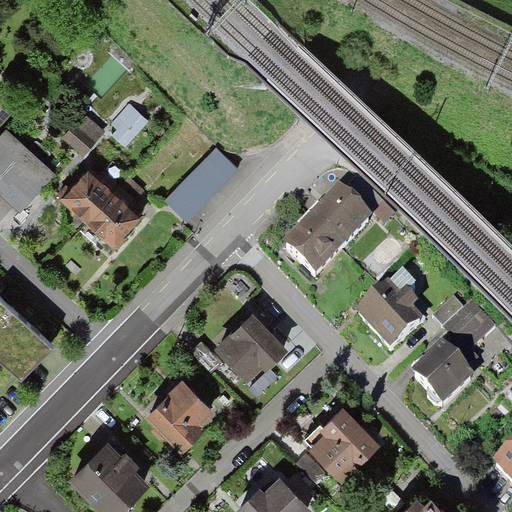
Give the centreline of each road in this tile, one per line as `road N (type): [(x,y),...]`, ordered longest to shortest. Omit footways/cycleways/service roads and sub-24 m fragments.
road 1 (residential): [(399,44),(320,148),(229,237)]
road 2 (residential): [(336,344),(175,511)]
road 3 (residential): [(492,511),(336,344)]
road 4 (residential): [(229,237),(112,354)]
road 5 (residential): [(112,354),(1,470)]
road 6 (residential): [(0,249),(112,354)]
road 7 (residential): [(336,344),(229,237)]
